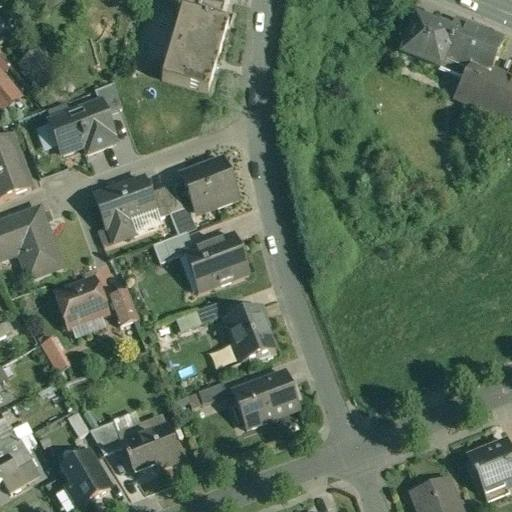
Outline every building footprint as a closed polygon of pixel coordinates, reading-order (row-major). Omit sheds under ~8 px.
[(226,0),(178,0),(175,10),(183,13),(229,26),(232,15),(223,13),(226,0)] [(183,13),(163,82),(207,95),(224,39),(233,41),(237,28),(229,26),(183,13)] [(451,33),(415,20),(400,58),(439,73),(442,64),(455,70),(453,74),(464,80),(453,101),(511,130),(511,80),(492,70),(504,42),(458,23),(451,33)] [(0,53),(0,119),(2,122),(30,100),(9,74),(13,71),(0,53)] [(58,81),(38,55),(21,68),(41,94),(47,90),(47,91),(48,90),(47,89),(58,81)] [(112,88),(94,95),(98,105),(99,105),(105,119),(121,113),(112,88)] [(98,105),(49,124),(62,158),(84,150),(87,157),(116,146),(105,119),(99,105),(98,105)] [(0,202),(30,192),(10,139),(0,143),(0,202)] [(223,161),(180,178),(194,214),(209,208),(211,213),(238,203),(223,161)] [(144,182),(94,201),(105,233),(109,231),(114,245),(133,238),(128,224),(155,215),(158,222),(159,222),(150,196),(144,182)] [(173,188),(161,192),(170,217),(183,213),(173,188)] [(161,192),(150,196),(159,222),(170,217),(161,192)] [(0,228),(0,262),(0,261),(0,258),(18,252),(29,281),(59,270),(38,214),(0,228)] [(186,236),(153,249),(160,267),(187,257),(187,256),(193,253),(186,236)] [(193,253),(187,256),(187,257),(202,295),(248,278),(233,238),(193,253)] [(95,284),(55,299),(67,332),(107,317),(95,284)] [(127,294),(108,301),(119,331),(138,324),(127,294)] [(219,306),(197,315),(202,327),(224,319),(219,306)] [(259,310),(224,323),(241,367),(275,354),(267,333),(268,332),(259,310)] [(46,346),(58,377),(72,371),(61,340),(46,346)] [(284,376),(232,396),(246,433),(271,424),(269,417),(294,408),(296,414),(298,413),(284,376)] [(223,386),(198,396),(202,407),(227,398),(223,386)] [(87,436),(77,418),(67,423),(78,441),(87,436)] [(121,447),(113,425),(89,435),(104,459),(123,451),(121,447)] [(121,447),(123,451),(127,462),(126,463),(127,467),(128,466),(131,474),(153,466),(156,473),(180,464),(166,430),(121,447)] [(0,442),(0,453),(19,443),(14,435),(0,442)] [(31,437),(19,443),(24,453),(36,447),(31,437)] [(0,453),(0,484),(2,484),(9,496),(39,479),(24,453),(19,443),(0,453)] [(511,457),(507,445),(467,461),(475,483),(477,482),(482,497),(511,485),(511,457)] [(80,500),(73,504),(78,511),(90,511),(116,497),(93,459),(65,475),(80,500)] [(455,511),(445,483),(411,496),(416,511),(455,511)]
